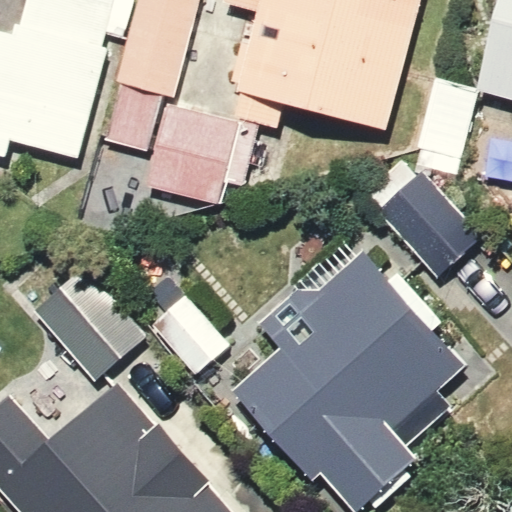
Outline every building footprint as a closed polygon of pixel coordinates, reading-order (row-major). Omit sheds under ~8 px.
[(143,0),(36,0),(26,40),(0,32),(0,173),(25,180),(31,158),(95,175),(105,140),(143,0)] [(202,100),(229,0),(143,0),(105,140),(163,156),(150,201),(244,227),(270,132),(199,112),(202,100)] [(271,39),(251,113),(273,120),(411,157),(454,0),(229,0),(223,25),(271,39)] [(511,61),(501,103),(511,105),(511,61)] [(481,181),(501,103),(442,87),(422,165),(481,181)] [(305,365),(256,406),(343,511),(409,511),(448,480),(413,437),(484,378),(366,236),(267,318),(305,365)] [(217,400),(256,366),(192,294),(153,328),(108,276),(50,326),(122,409),(141,392),(180,358),(217,400)] [(53,400),(0,446),(0,485),(23,511),(246,511),(141,392),(122,409),(87,439),(53,400)]
